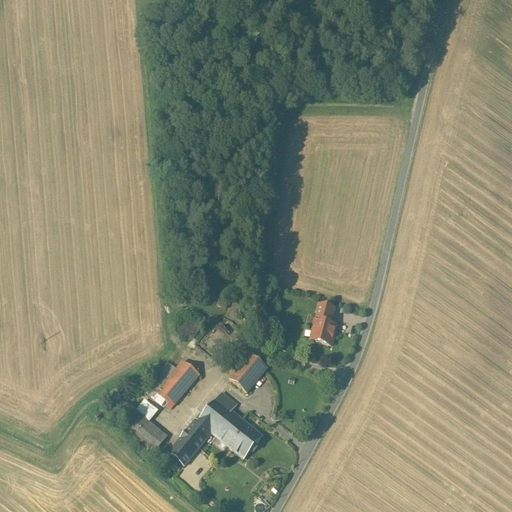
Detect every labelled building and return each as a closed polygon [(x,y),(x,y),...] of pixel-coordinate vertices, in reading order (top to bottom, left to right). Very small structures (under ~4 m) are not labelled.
[(333,310),(320,306),(313,332),(315,332),(312,341),(321,343),(321,344),(331,347),(334,338),(332,337),(335,327),(329,326),(333,310)] [(190,319),(188,318),(186,318),(184,319),(182,319),(180,320),(179,321),(178,322),(177,323),(176,324),(176,326),(175,328),(175,330),(176,332),(176,334),(177,335),(178,336),(179,338),(180,338),(182,339),(184,340),(187,341),(189,340),(191,340),(192,339),(194,338),(195,336),(196,335),(197,333),(197,332),(197,331),(198,329),(197,327),(197,326),(196,324),(196,323),(195,322),(194,321),(192,320),(190,319)] [(266,370),(249,356),(229,381),(246,395),(266,370)] [(183,363),(176,370),(168,364),(148,389),(150,390),(147,394),(153,399),(156,395),(172,408),(199,376),(183,363)] [(221,394),(202,418),(200,416),(196,422),(195,421),(192,424),(209,438),(211,435),(222,444),(241,421),(231,413),(236,406),(221,394)] [(144,400),(122,428),(154,454),(166,438),(148,423),(158,412),(144,400)] [(241,421),(222,444),(243,461),(262,438),(241,421)] [(192,424),(168,455),(184,468),(209,438),(192,424)]
